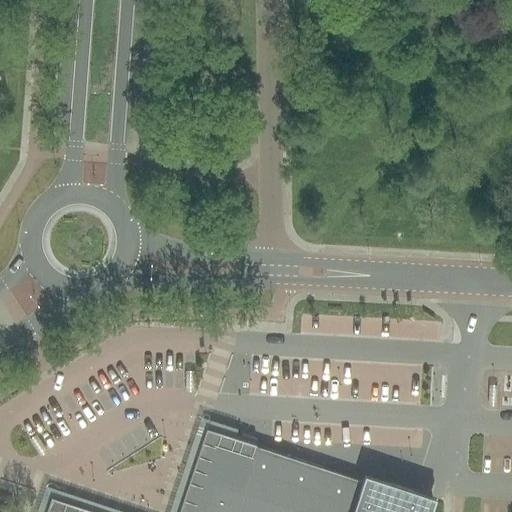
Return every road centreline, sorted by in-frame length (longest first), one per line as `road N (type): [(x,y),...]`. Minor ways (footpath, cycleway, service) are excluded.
road 1 (residential): [(274,269),(268,0)]
road 2 (tertiary): [(274,269),(511,282)]
road 3 (secondary): [(112,206),(128,0)]
road 4 (secondary): [(87,0),(64,195)]
road 5 (tertiary): [(116,276),(225,281),(252,268)]
road 6 (tertiary): [(252,268),(230,256),(162,253),(128,233)]
